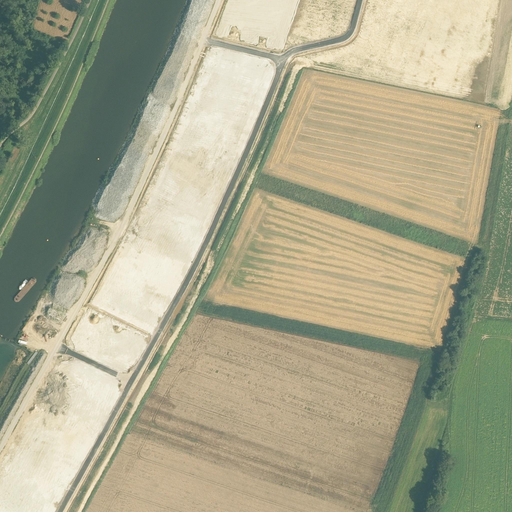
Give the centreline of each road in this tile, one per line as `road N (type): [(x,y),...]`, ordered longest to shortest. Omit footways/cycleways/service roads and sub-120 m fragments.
road 1 (unclassified): [(0,447),(120,227),(219,0)]
road 2 (unclassified): [(0,146),(37,105),(89,0)]
